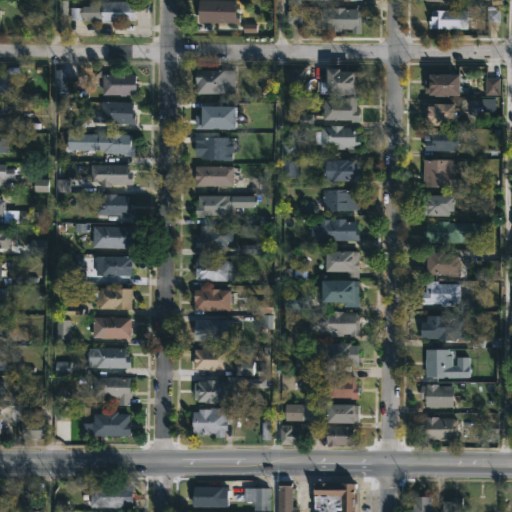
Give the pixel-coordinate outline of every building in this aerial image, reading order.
[(230,0),(230,23),(196,22),(196,0),(230,0)] [(134,2),(133,19),(128,19),(129,23),(68,19),(68,6),(87,6),(87,2),(100,3),(100,1),(134,2)] [(344,7),(344,8),(357,8),(357,10),(360,10),(360,30),(362,30),(361,33),(350,33),(350,29),(340,29),(340,31),(327,31),(327,28),(319,28),(319,8),(344,7)] [(466,18),(466,28),(428,28),(427,23),(427,18),(430,18),(430,12),(434,12),(434,10),(466,10),(466,18)] [(303,94),(284,94),(284,68),(303,69),(303,94)] [(338,68),(338,71),(359,72),(358,94),(330,95),(330,94),(325,94),(325,91),(316,91),(317,81),(326,81),(326,68),(338,68)] [(459,95),(434,96),(434,94),(423,93),(424,69),(435,70),(435,73),(459,74),(459,95)] [(233,93),(193,93),(193,70),(233,70),(233,93)] [(60,101),(68,101),(68,72),(60,72),(60,101)] [(124,94),(124,96),(101,94),(101,75),(135,75),(135,94),(124,94)] [(0,76),(7,76),(7,83),(16,83),(16,93),(13,93),(13,96),(8,96),(8,92),(6,92),(6,97),(0,97),(0,76)] [(356,106),(356,108),(359,108),(359,122),(350,122),(350,120),(322,120),(322,99),(344,100),(344,97),(356,98),(356,106)] [(134,112),(133,124),(91,122),(92,111),(99,112),(100,101),(132,102),(131,112),(134,112)] [(453,125),(427,125),(427,106),(433,106),(433,103),(453,103),(453,125)] [(234,128),(194,128),(194,115),(199,115),(199,106),(234,106),(234,128)] [(342,126),(354,127),(354,135),(359,135),(359,149),(332,149),(332,147),(319,147),(319,144),(313,144),(313,131),(319,131),(320,126),(342,126)] [(456,151),(424,150),(424,129),(456,130),(456,151)] [(120,133),(129,134),(129,142),(133,142),(133,156),(121,156),(121,153),(102,152),(102,150),(97,150),(97,149),(93,149),(93,150),(65,149),(65,133),(120,133)] [(232,137),(231,160),(200,158),(196,157),(196,155),(193,155),(193,136),(226,137),(226,135),(232,137)] [(293,138),(293,142),(309,143),(309,156),(282,156),(282,138),(293,138)] [(299,177),(281,177),(281,157),(299,157),(299,177)] [(354,158),(354,161),(358,161),(358,181),(331,181),(331,179),(324,179),(324,175),(322,175),(322,166),(324,166),(325,161),(331,161),(331,159),(354,158)] [(452,159),(452,163),(457,163),(457,186),(452,185),(452,187),(421,187),(422,159),(452,159)] [(0,163),(5,164),(5,168),(12,168),(12,179),(2,179),(1,186),(0,186),(0,163)] [(126,172),(126,173),(131,173),(131,184),(109,184),(109,186),(100,186),(100,181),(89,181),(89,164),(126,164),(126,172)] [(231,185),(193,185),(193,166),(232,166),(232,185),(231,185)] [(352,189),(352,190),(358,190),(358,209),(322,210),(322,189),(352,189)] [(115,194),(126,195),(126,202),(129,202),(129,215),(94,215),(94,195),(115,194)] [(202,218),(193,218),(193,204),(196,204),(196,195),(232,195),(232,204),(229,204),(229,213),(223,213),(223,215),(202,215),(202,218)] [(448,216),(421,216),(421,195),(453,195),(453,211),(448,211),(448,216)] [(0,200),(2,200),(2,210),(16,210),(16,223),(1,223),(1,215),(0,215),(0,200)] [(344,218),(344,221),(355,221),(355,229),(358,229),(358,241),(321,240),(321,243),(309,243),(309,225),(318,225),(318,219),(332,221),(332,218),(344,218)] [(461,223),(460,242),(421,242),(421,230),(425,231),(425,222),(436,222),(436,221),(461,223)] [(209,225),(209,228),(231,228),(231,230),(232,230),(231,242),(225,242),(225,248),(193,248),(193,237),(198,237),(198,225),(209,225)] [(131,227),(130,248),(102,248),(102,250),(92,250),(93,226),(131,227)] [(0,227),(3,227),(3,232),(8,232),(8,249),(0,248),(0,227)] [(45,253),(19,253),(19,240),(45,240),(45,253)] [(357,260),(357,277),(345,277),(345,271),(324,271),(324,250),(358,251),(357,260)] [(442,252),(442,254),(457,255),(457,260),(459,260),(459,272),(457,272),(457,277),(439,277),(439,275),(421,274),(421,255),(425,255),(425,254),(431,254),(431,251),(442,252)] [(130,276),(96,276),(96,256),(130,256),(130,276)] [(225,260),(229,261),(229,280),(225,280),(225,281),(194,280),(194,262),(197,262),(197,260),(225,260)] [(357,281),(357,307),(343,307),(343,303),(320,302),(320,280),(357,281)] [(478,281),(478,287),(471,287),(471,294),(459,293),(459,303),(450,303),(450,305),(439,305),(439,303),(420,304),(420,292),(424,292),(424,281),(436,281),(436,283),(478,281)] [(130,288),(129,309),(95,308),(95,290),(99,291),(99,287),(130,288)] [(217,289),(228,290),(228,292),(232,292),(231,303),(228,303),(228,311),(192,310),(193,290),(217,289)] [(341,311),(354,312),(354,314),(357,314),(357,336),(348,336),(348,334),(341,334),(341,336),(329,336),(329,334),(317,334),(317,331),(307,331),(307,319),(311,319),(311,312),(341,311)] [(465,314),(464,339),(451,339),(451,341),(420,338),(420,321),(424,321),(424,315),(465,314)] [(129,338),(91,337),(91,317),(129,317),(129,338)] [(229,319),(229,326),(237,326),(237,341),(193,341),(193,319),(229,319)] [(0,341),(8,341),(8,321),(0,321),(0,341)] [(317,340),(317,343),(349,343),(349,345),(357,345),(357,367),(332,367),(332,363),(319,363),(319,359),(311,359),(311,340),(317,340)] [(124,355),(124,356),(129,356),(129,368),(86,367),(86,348),(124,347),(124,355)] [(217,349),(230,351),(229,355),(232,355),(232,360),(229,360),(229,369),(215,371),(192,370),(193,349),(217,349)] [(447,349),(447,356),(451,356),(451,370),(446,370),(447,377),(424,378),(424,349),(447,349)] [(129,377),(130,399),(127,399),(127,406),(116,406),(116,397),(92,397),(92,376),(129,377)] [(355,377),(355,385),(357,385),(357,399),(322,398),(322,396),(318,395),(318,380),(320,380),(320,378),(342,379),(342,377),(355,377)] [(217,381),(241,384),(240,402),(225,401),(225,404),(203,403),(203,402),(200,402),(200,404),(194,404),(194,400),(191,400),(192,383),(196,383),(196,381),(205,381),(205,380),(217,381)] [(437,384),(437,386),(452,386),(452,407),(424,407),(424,398),(419,398),(419,386),(424,386),(424,384),(437,384)] [(353,405),(353,406),(357,406),(357,422),(353,422),(352,426),(325,423),(325,413),(322,413),(323,404),(353,405)] [(223,408),(223,415),(229,415),(229,423),(225,423),(223,437),(213,437),(213,436),(209,436),(209,434),(190,433),(191,411),(197,412),(197,409),(206,409),(206,407),(223,408)] [(116,411),(116,414),(128,414),(129,436),(90,436),(91,434),(80,434),(80,431),(78,431),(78,428),(81,428),(80,424),(90,424),(90,422),(91,422),(91,414),(103,414),(103,411),(116,411)] [(437,417),(437,418),(456,419),(456,440),(423,439),(423,431),(419,431),(419,418),(437,417)] [(36,439),(36,440),(19,439),(18,421),(41,421),(42,438),(36,439)] [(299,432),(299,441),(296,441),(296,445),(278,445),(279,424),(289,425),(290,431),(299,432)] [(352,427),(352,445),(336,445),(336,447),(325,447),(323,426),(352,427)] [(115,483),(115,485),(131,486),(131,503),(130,503),(129,508),(88,507),(88,486),(100,486),(100,482),(115,483)] [(291,483),(291,507),(297,507),(297,510),(298,510),(298,511),(276,511),(276,483),(291,483)] [(355,484),(354,511),(312,511),(313,483),(355,484)] [(227,487),(227,490),(230,490),(229,498),(226,498),(226,507),(190,507),(191,496),(189,496),(189,490),(192,490),(192,487),(227,487)] [(268,488),(268,511),(252,511),(252,502),(242,502),(243,488),(268,488)] [(424,496),(424,497),(430,497),(430,506),(431,506),(431,511),(411,511),(412,502),(413,502),(413,495),(424,496)] [(456,511),(439,511),(440,501),(448,502),(448,497),(461,498),(461,510),(457,510),(456,511)] [(479,498),(490,499),(490,508),(493,508),(493,511),(467,511),(467,498),(479,498)]
